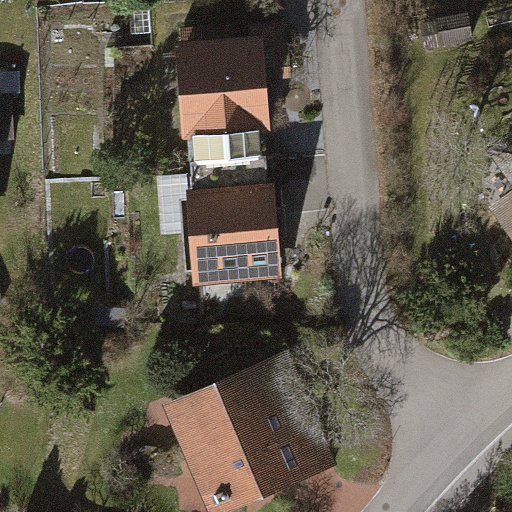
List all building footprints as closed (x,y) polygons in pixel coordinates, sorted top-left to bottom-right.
[(253,39),(167,49),(178,142),(263,132),(253,39)] [(0,143),(16,143),(15,101),(0,101),(0,143)] [(511,132),(484,152),(511,191),(511,192),(487,211),(511,246),(511,132)] [(262,189),(185,196),(193,288),(270,281),(262,189)] [(270,361),(160,412),(206,511),(233,511),(322,471),(270,361)]
